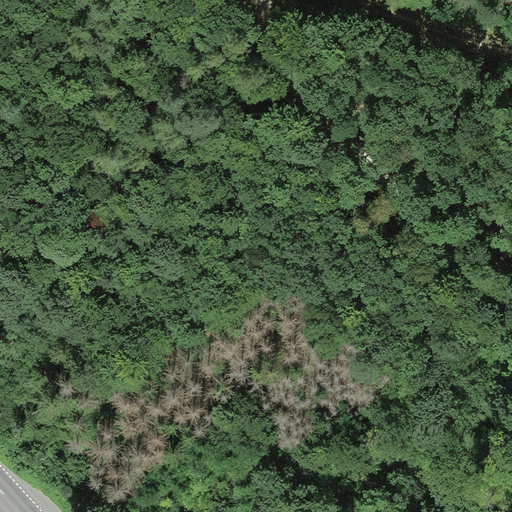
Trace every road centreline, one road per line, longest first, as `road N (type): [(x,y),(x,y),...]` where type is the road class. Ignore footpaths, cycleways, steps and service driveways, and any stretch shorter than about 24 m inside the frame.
road 1 (track): [(511,317),(309,100),(279,57),(265,0)]
road 2 (track): [(384,0),(462,34),(511,43)]
